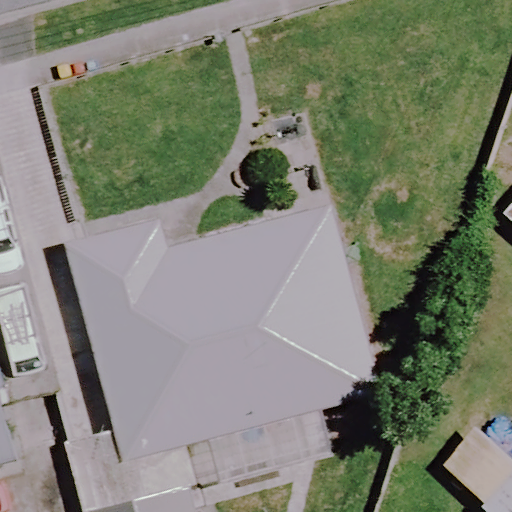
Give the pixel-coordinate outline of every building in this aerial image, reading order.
[(72,246),(115,449),(317,407),(372,395),(333,212),(154,249),(150,229),(72,246)] [(0,460),(32,452),(0,330),(0,460)] [(511,511),(511,435),(488,413),(449,455),(510,511),(511,511)] [(87,511),(73,449),(25,460),(28,474),(0,480),(0,511),(87,511)] [(215,511),(208,482),(98,510),(98,511),(215,511)]
